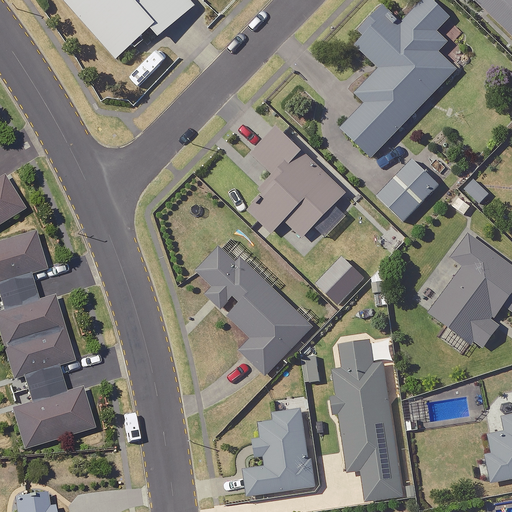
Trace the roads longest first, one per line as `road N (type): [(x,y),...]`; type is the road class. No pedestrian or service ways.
road 1 (residential): [(101,215),(147,388),(168,511)]
road 2 (residential): [(101,215),(298,0)]
road 3 (residential): [(0,54),(101,215)]
